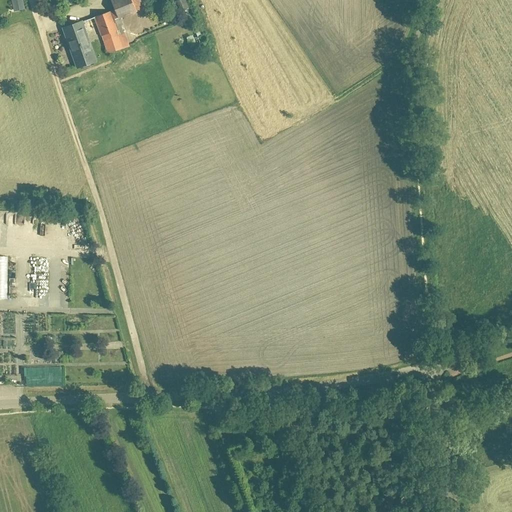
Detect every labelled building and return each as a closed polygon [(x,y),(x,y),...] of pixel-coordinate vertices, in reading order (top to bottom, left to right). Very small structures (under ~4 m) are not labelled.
[(21,0),(11,0),(13,12),(23,11),(21,0)] [(110,0),(117,18),(134,12),(130,0),(110,0)] [(183,0),(180,0),(174,3),(179,12),(188,8),(183,0)] [(121,20),(112,23),(109,14),(93,19),(105,54),(121,49),(129,46),(121,20)] [(81,26),(62,32),(75,70),(93,64),(81,26)] [(0,300),(7,301),(9,259),(0,258),(0,300)]
